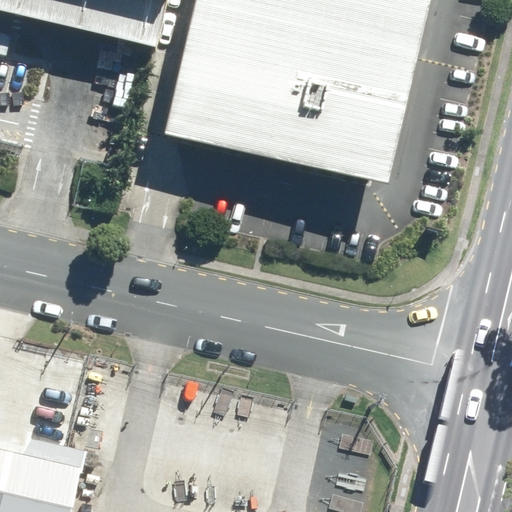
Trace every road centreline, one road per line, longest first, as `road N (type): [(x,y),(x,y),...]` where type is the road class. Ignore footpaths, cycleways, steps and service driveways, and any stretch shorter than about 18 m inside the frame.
road 1 (unclassified): [(0,267),(483,376)]
road 2 (primary): [(454,511),(483,376)]
